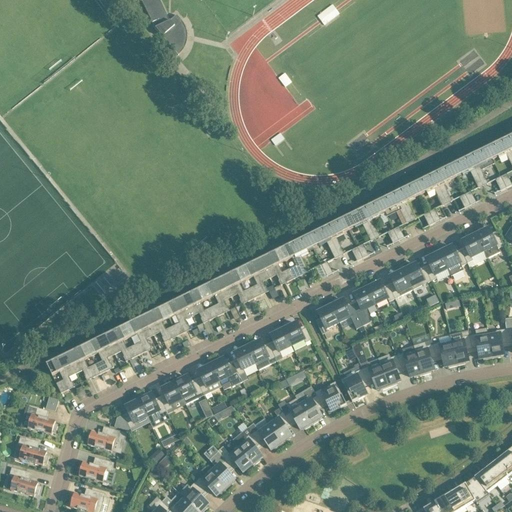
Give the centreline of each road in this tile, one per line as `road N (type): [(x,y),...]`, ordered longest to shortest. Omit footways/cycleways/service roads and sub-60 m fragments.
road 1 (residential): [(511,197),(83,412),(49,511)]
road 2 (residential): [(224,511),(292,455),(356,417),(432,387),(511,370)]
